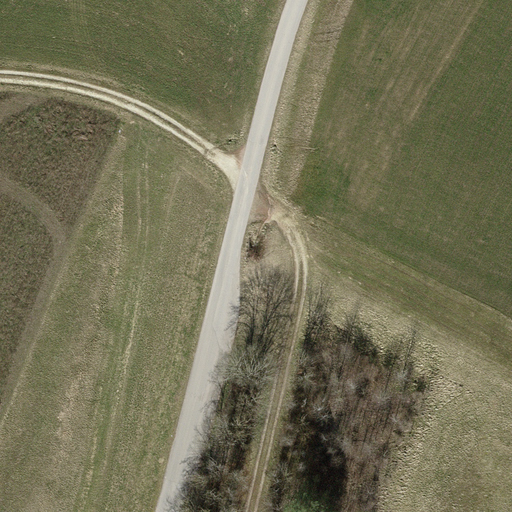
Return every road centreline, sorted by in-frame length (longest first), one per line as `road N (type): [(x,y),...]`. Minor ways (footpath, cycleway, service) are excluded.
road 1 (track): [(0,78),(118,98),(183,131),(281,212),(300,250),(302,291),(250,511)]
road 2 (unclassified): [(300,0),(211,322),(172,511)]
